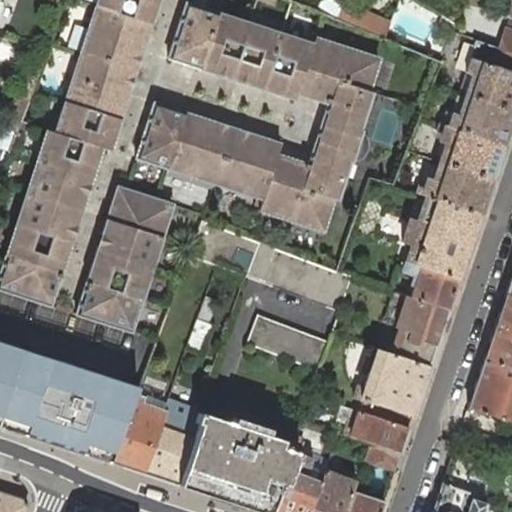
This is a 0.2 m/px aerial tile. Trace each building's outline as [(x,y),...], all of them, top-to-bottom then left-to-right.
[(96,0),(53,132),(45,129),(0,268),(0,289),(48,305),(100,147),(108,150),(156,0),(96,0)] [(316,11),(335,19),(341,3),(334,0),(322,0),(320,2),(316,11)] [(341,3),(335,19),(349,25),(356,8),(341,3)] [(152,104),(134,158),(261,199),(258,210),(321,231),(332,199),(335,201),(348,160),(358,132),(371,92),(367,91),(377,59),(313,38),(311,45),(184,4),(167,59),(294,100),(296,94),(327,104),(319,127),(324,129),(320,144),(315,142),(307,166),(275,155),(279,145),(152,104)] [(390,22),(356,8),(349,25),(383,39),(390,22)] [(448,13),(445,17),(455,23),(456,19),(448,13)] [(444,16),(441,15),(436,27),(452,32),(455,23),(445,17),(444,16)] [(511,51),(511,31),(504,29),(498,47),(511,51)] [(511,72),(511,51),(498,47),(461,34),(455,53),(462,55),(492,66),(511,72)] [(18,97),(28,100),(42,61),(45,53),(35,49),(18,97)] [(471,74),(464,94),(511,109),(511,72),(492,66),(462,55),(455,53),(450,66),(471,74)] [(0,110),(0,126),(16,132),(28,101),(28,100),(18,97),(6,93),(0,110)] [(511,117),(511,109),(464,94),(457,114),(451,112),(449,118),(442,115),(439,123),(446,125),(503,145),(511,117)] [(439,123),(438,123),(435,130),(441,132),(440,139),(446,141),(439,161),(492,178),(503,145),(446,125),(439,123)] [(492,178),(439,161),(432,181),(426,179),(424,186),(417,184),(415,192),(421,194),(427,196),(480,213),(492,178)] [(116,187),(75,314),(129,331),(170,205),(116,187)] [(458,278),(480,213),(427,196),(425,202),(424,201),(419,215),(420,215),(418,220),(410,217),(402,241),(411,244),(405,260),(421,266),(458,278)] [(246,275),(259,241),(201,220),(188,255),(216,266),(244,276),(245,277),(246,275)] [(351,276),(335,270),(259,241),(246,275),(338,309),(351,276)] [(447,309),(458,278),(421,266),(405,260),(402,268),(418,274),(411,297),(447,309)] [(402,306),(406,295),(390,290),(387,300),(402,306)] [(511,295),(504,293),(493,327),(511,332),(511,295)] [(441,329),(447,309),(411,297),(406,295),(396,324),(395,327),(400,328),(391,354),(428,366),(441,329)] [(196,319),(185,349),(202,354),(213,325),(207,322),(216,301),(205,296),(196,319)] [(387,300),(380,319),(396,324),(402,306),(387,300)] [(316,369),(327,343),(255,316),(246,343),(316,369)] [(482,360),(511,370),(511,332),(493,327),(482,360)] [(0,426),(23,434),(56,445),(108,462),(135,394),(137,387),(48,358),(24,350),(0,342),(0,426)] [(391,354),(375,349),(374,353),(371,352),(368,353),(364,365),(365,368),(368,369),(363,387),(356,385),(353,396),(359,398),(386,407),(382,419),(408,427),(412,416),(428,366),(391,354)] [(511,370),(482,360),(466,407),(511,421),(511,370)] [(135,394),(108,462),(127,468),(129,461),(145,465),(142,473),(144,473),(166,411),(163,410),(154,406),(148,404),(142,402),(144,397),(135,394)] [(167,400),(163,410),(166,411),(144,473),(178,485),(198,423),(194,421),(172,413),(175,404),(167,400)] [(347,423),(343,434),(350,436),(370,443),(399,452),(408,427),(382,419),(358,411),(352,409),(335,403),(332,411),(338,413),(335,419),(347,423)] [(244,506),(260,511),(268,511),(272,504),(281,483),(285,484),(298,454),(284,448),(279,446),(281,439),(254,430),(256,425),(245,420),(243,426),(220,419),(197,411),(194,421),(198,423),(178,485),(208,495),(244,506)] [(303,441),(289,436),(284,448),(298,454),(303,441)] [(394,469),(399,452),(370,443),(363,458),(394,469)] [(268,511),(307,511),(324,469),(326,465),(298,454),(285,484),(281,483),(272,504),(268,511)] [(336,458),(329,456),(327,463),(332,466),(336,458)] [(324,469),(307,511),(341,511),(351,490),(354,481),(324,469)] [(482,511),(486,504),(471,498),(472,493),(440,483),(430,511),(482,511)] [(351,490),(341,511),(379,511),(383,501),(351,490)] [(25,500),(0,492),(0,511),(23,511),(27,505),(25,500)]
